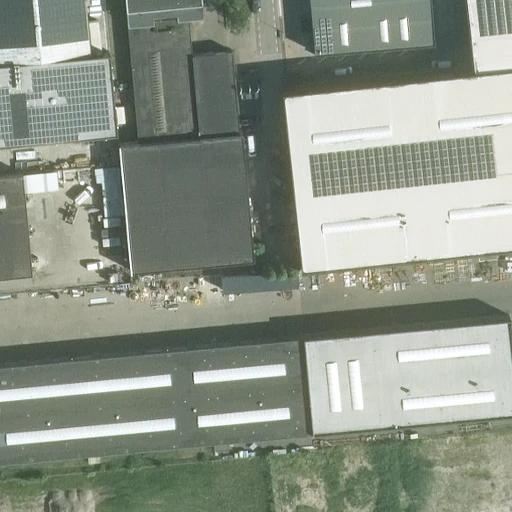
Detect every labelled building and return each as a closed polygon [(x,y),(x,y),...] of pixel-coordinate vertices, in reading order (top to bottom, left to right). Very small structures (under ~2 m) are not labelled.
[(90,54),(84,0),(0,0),(0,142),(117,132),(109,52),(90,54)] [(125,0),(134,97),(138,141),(118,142),(130,270),(254,258),(242,131),(239,131),(232,51),(192,54),(189,16),(203,15),(201,0),(125,0)] [(430,0),(308,0),(313,53),(434,42),(430,0)] [(511,0),(465,0),(473,67),(511,62),(511,0)] [(511,62),(473,67),(281,88),(300,266),(511,243),(511,62)] [(0,275),(32,273),(30,253),(23,173),(0,174),(0,275)] [(511,344),(509,315),(303,335),(312,431),(511,412),(511,344)] [(0,460),(271,435),(312,431),(303,335),(0,362),(0,460)]
